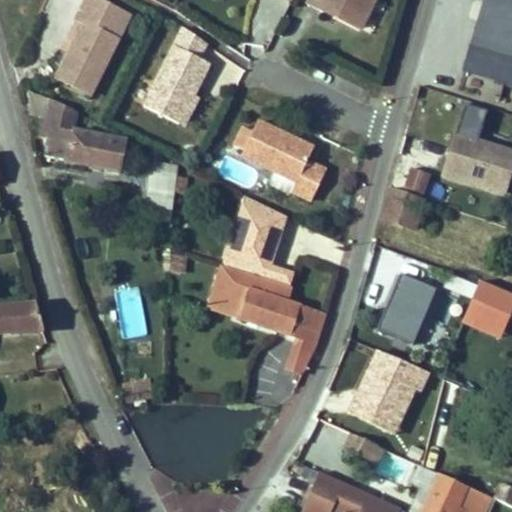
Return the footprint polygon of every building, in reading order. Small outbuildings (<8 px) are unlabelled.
[(88,0),(82,13),(90,17),(62,72),(96,89),(124,34),(111,27),(124,3),(118,0),(88,0)] [(316,0),(332,7),(333,5),(370,23),(381,0),(316,0)] [(511,0),(480,0),(461,75),(511,88),(511,0)] [(124,34),(136,10),(124,3),(111,27),(124,34)] [(332,7),(369,26),(370,23),(333,5),(332,7)] [(191,23),(150,102),(186,120),(200,91),(217,59),(206,53),(213,38),(191,23)] [(191,123),(205,93),(200,91),(186,120),(191,123)] [(82,108),(51,92),(44,132),(56,135),(52,153),(127,167),(132,139),(78,128),(82,108)] [(504,200),(511,170),(511,151),(477,142),(485,113),(461,106),(440,182),(504,200)] [(260,128),(251,123),(242,142),(252,146),(249,152),(304,179),(299,188),(320,198),(335,168),(315,158),(322,144),(266,118),(260,128)] [(428,194),(434,170),(417,164),(411,189),(428,194)] [(185,193),(186,173),(157,171),(157,191),(185,193)] [(435,196),(399,185),(391,218),(425,228),(435,196)] [(295,285),(228,263),(215,304),(328,342),(334,320),(335,315),(310,306),(291,299),(295,285)] [(412,348),(434,290),(395,275),(373,333),(412,348)] [(511,291),(488,282),(487,282),(472,321),(506,335),(511,321),(511,291)] [(314,292),(295,285),(291,299),(310,306),(314,292)] [(114,291),(120,344),(145,341),(138,288),(114,291)] [(0,323),(40,319),(29,290),(0,293),(0,323)] [(372,355),(361,398),(381,403),(391,360),(372,355)] [(164,392),(162,380),(132,385),(134,396),(164,392)] [(286,434),(290,409),(282,408),(279,433),(286,434)] [(369,453),(375,439),(352,429),(346,442),(369,453)] [(326,469),(308,510),(312,511),(334,511),(339,502),(359,511),(402,511),(407,504),(326,469)] [(488,511),(491,511),(501,494),(447,471),(429,511),(483,511),(484,510),(488,511)] [(511,484),(506,482),(501,494),(511,498),(511,484)]
